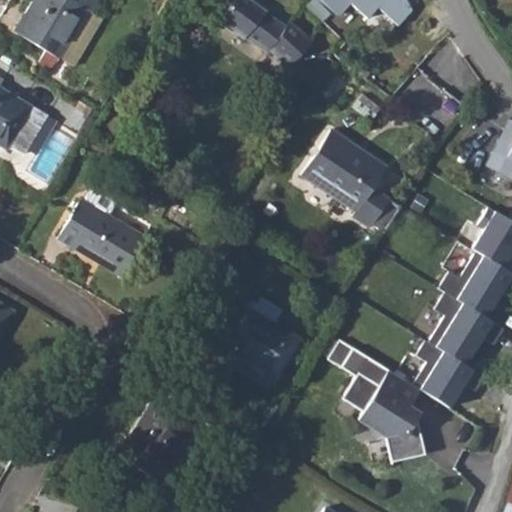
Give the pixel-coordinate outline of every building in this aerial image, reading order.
[(34,0),(14,33),(43,51),(36,64),(47,69),(86,9),(94,14),(102,0),(34,0)] [(247,0),(234,0),(217,22),(244,40),(245,38),(266,53),(268,51),(286,68),(311,41),(289,23),(284,28),(264,15),(265,13),(247,0)] [(312,0),(307,5),(306,7),(321,22),(331,11),(337,17),(351,0),(312,0)] [(386,0),(378,8),(371,16),(390,35),(412,13),(397,0),(386,0)] [(8,145),(22,153),(44,117),(0,89),(0,85),(2,81),(0,79),(0,147),(4,150),(8,145)] [(511,119),(509,118),(494,150),(505,157),(498,171),(511,178),(511,119)] [(385,170),(358,151),(361,148),(331,128),(300,172),(353,211),(350,215),(366,226),(386,199),(372,188),(385,170)] [(476,173),(463,197),(477,204),(490,181),(476,173)] [(79,200),(56,239),(69,246),(70,243),(101,262),(99,265),(120,278),(143,238),(107,216),(112,207),(111,201),(93,191),(87,192),(81,202),(79,200)] [(485,255),(503,266),(511,250),(511,221),(494,210),(472,247),(485,255)] [(458,300),(464,304),(489,319),(511,280),(511,271),(503,266),(485,255),(458,300)] [(236,324),(220,350),(273,383),(299,340),(252,311),(256,305),(237,294),(223,317),(236,324)] [(0,304),(0,331),(12,312),(0,304)] [(436,348),(444,353),(467,366),(494,321),(489,319),(464,304),(436,348)] [(351,351),(336,342),(325,362),(339,371),(342,368),(351,351)] [(387,372),(351,351),(342,368),(356,376),(377,388),(387,372)] [(444,353),(423,389),(452,407),(476,370),(467,366),(444,353)] [(377,388),(356,376),(340,401),(361,414),(356,422),(383,438),(390,465),(424,456),(414,420),(404,413),(418,391),(387,372),(377,388)] [(149,402),(117,456),(159,480),(191,428),(149,402)] [(511,511),(511,485),(503,511),(511,511)]
